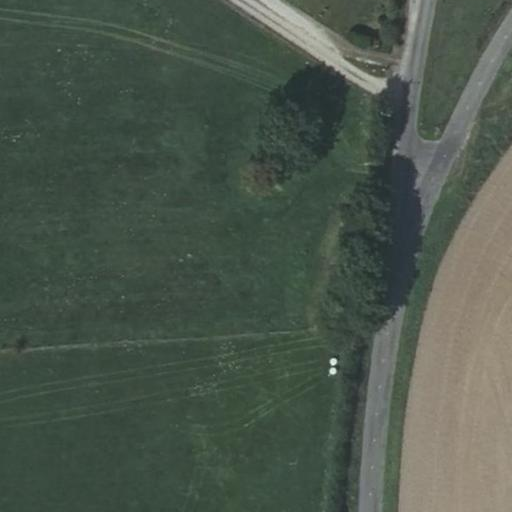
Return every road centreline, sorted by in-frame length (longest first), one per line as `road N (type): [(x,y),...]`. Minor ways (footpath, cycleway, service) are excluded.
road 1 (unclassified): [(420,0),(391,291)]
road 2 (tertiary): [(391,291),(511,31)]
road 3 (tertiary): [(365,511),(391,291)]
road 4 (unknown): [(223,0),(407,87)]
